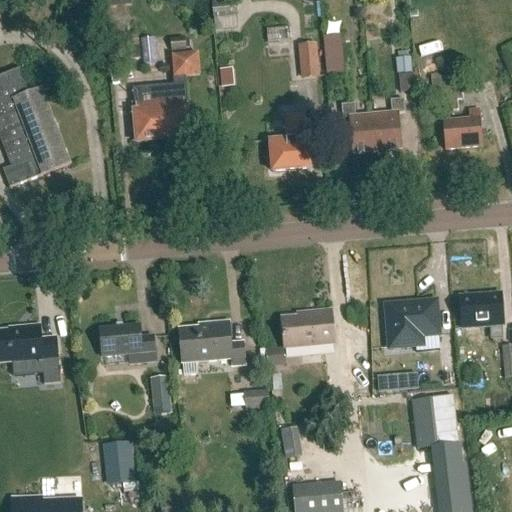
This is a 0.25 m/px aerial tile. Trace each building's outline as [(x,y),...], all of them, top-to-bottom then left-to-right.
[(413,0),(414,9),(424,8),(423,0),(413,0)] [(289,30),(270,31),(270,41),(290,40),(289,30)] [(338,37),(324,38),(326,67),(340,66),(338,37)] [(140,62),(138,46),(107,50),(109,65),(140,62)] [(320,80),(317,46),(297,47),(300,81),(320,80)] [(423,72),(432,72),(432,52),(422,52),(423,72)] [(199,81),(196,59),(170,61),(173,90),(133,94),(135,114),(131,114),(135,147),(189,142),(183,82),(199,81)] [(411,75),(410,59),(395,60),(396,76),(411,75)] [(71,168),(32,67),(0,78),(0,145),(9,170),(2,173),(9,192),(71,168)] [(460,102),(459,81),(439,82),(441,115),(457,114),(457,103),(460,102)] [(373,120),(377,156),(401,154),(398,118),(404,118),(403,104),(390,105),(391,118),(373,120)] [(377,156),(373,120),(355,122),(354,109),(341,110),(342,123),(349,122),(352,159),(377,156)] [(482,150),(478,113),(467,114),(468,122),(441,125),(444,154),(482,150)] [(304,143),(301,116),(282,118),(284,144),(268,147),(271,178),(309,175),(306,143),(304,143)] [(503,341),(500,299),(461,302),(463,330),(490,328),(491,342),(503,341)] [(436,304),(385,309),(388,343),(414,341),(414,332),(439,330),(436,304)] [(335,348),(331,313),(303,315),(303,321),(280,323),(283,352),(335,348)] [(229,348),(227,327),(211,328),(211,332),(179,334),(182,366),(230,362),(231,368),(244,367),(242,347),(229,348)] [(140,342),(138,329),(99,333),(102,362),(140,357),(141,367),(156,365),(153,340),(140,342)] [(40,343),(39,330),(18,332),(18,335),(0,336),(0,366),(33,364),(34,373),(58,371),(55,342),(40,343)] [(511,380),(511,347),(501,349),(505,381),(511,380)] [(170,414),(167,379),(149,381),(153,415),(170,414)] [(355,403),(379,402),(379,389),(355,390),(355,403)] [(270,419),(268,392),(243,394),(244,411),(252,411),(252,420),(270,419)] [(500,443),(511,439),(511,429),(498,434),(500,443)] [(139,493),(135,445),(102,448),(105,488),(123,486),(124,495),(139,493)] [(342,511),(341,486),(292,489),(294,511),(342,511)] [(85,511),(85,500),(15,504),(15,511),(85,511)]
